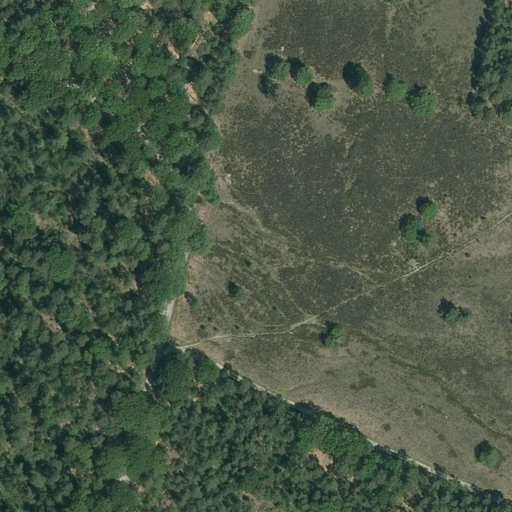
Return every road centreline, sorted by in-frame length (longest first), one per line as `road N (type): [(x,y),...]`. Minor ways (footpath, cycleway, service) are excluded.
road 1 (track): [(94,0),(151,143),(191,202),(105,511)]
road 2 (track): [(511,507),(151,344)]
road 3 (track): [(0,51),(49,73),(151,143)]
